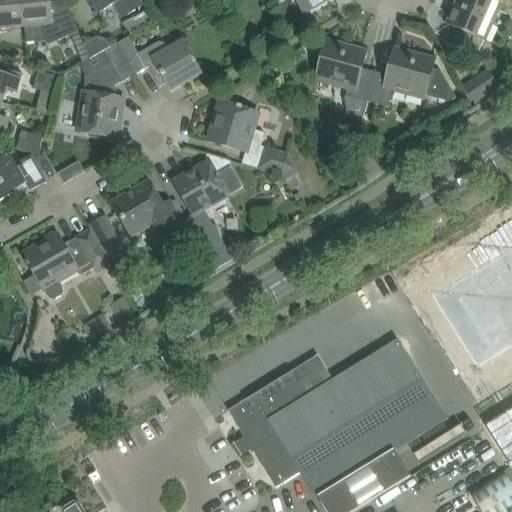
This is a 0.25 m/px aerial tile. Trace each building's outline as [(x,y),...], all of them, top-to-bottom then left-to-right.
[(0,0),(0,29),(25,27),(22,0),(0,0)] [(22,0),(25,27),(40,26),(47,42),(47,41),(49,46),(59,42),(79,33),(74,22),(70,12),(52,19),(50,0),(22,0)] [(91,0),(99,13),(114,5),(122,18),(148,3),(145,0),(91,0)] [(198,0),(204,11),(219,3),(217,0),(198,0)] [(290,0),(292,3),(296,1),(304,16),(331,0),(290,0)] [(445,22),(445,23),(462,30),(455,45),(478,55),(485,40),(492,43),(499,28),(492,25),(498,11),(505,14),(511,0),(459,0),(449,23),(445,22)] [(149,11),(134,20),(140,31),(155,22),(149,11)] [(138,54),(129,38),(117,45),(135,76),(135,77),(149,69),(157,83),(164,79),(172,92),(202,75),(195,64),(197,63),(194,58),(193,59),(183,42),(182,43),(184,46),(171,54),(166,45),(159,43),(140,55),(138,54)] [(329,39),(317,81),(318,81),(348,89),(346,97),(345,101),(346,101),(345,104),(347,116),(345,121),(361,125),(367,102),(375,74),(376,71),(375,71),(375,74),(362,70),(366,53),(365,53),(365,56),(355,53),(356,50),(329,43),(330,39),(329,39)] [(135,77),(135,76),(117,45),(104,53),(109,63),(85,77),(90,84),(88,94),(85,94),(83,104),(85,104),(80,132),(78,132),(78,133),(117,140),(118,139),(116,138),(120,114),(122,114),(124,100),(107,97),(108,91),(121,83),(122,84),(135,77)] [(375,74),(367,102),(368,103),(377,105),(385,107),(389,108),(389,107),(388,107),(383,105),(384,100),(390,102),(393,100),(396,91),(408,95),(409,91),(424,95),(423,99),(424,99),(425,97),(449,103),(457,99),(441,72),(432,70),(436,57),(435,57),(434,61),(407,53),(406,56),(396,54),(397,51),(396,50),(389,77),(376,74),(376,72),(376,71),(375,74)] [(0,102),(3,103),(6,91),(10,92),(10,91),(16,93),(21,76),(23,76),(23,75),(3,70),(2,75),(0,74),(0,102)] [(55,96),(60,78),(38,72),(33,90),(55,96)] [(475,79),(463,88),(475,105),(500,87),(491,74),(478,84),(475,79)] [(0,112),(3,103),(0,102),(0,132),(5,134),(9,121),(0,118),(0,112)] [(258,157),(261,147),(265,135),(247,129),(251,113),(242,111),(243,109),(239,107),(238,109),(220,104),(209,142),(258,157)] [(39,155),(43,138),(22,132),(17,150),(39,155)] [(287,156),(265,148),(259,169),(281,176),(294,169),(287,156)] [(0,202),(9,197),(12,201),(33,188),(35,191),(47,184),(32,158),(21,164),(14,153),(0,161),(0,202)] [(370,155),(363,160),(362,167),(370,178),(381,171),(370,155)] [(217,176),(209,163),(208,163),(209,165),(188,177),(187,176),(175,183),(194,216),(201,212),(202,213),(215,206),(214,204),(227,196),(228,198),(229,198),(228,196),(238,190),(239,186),(230,170),(230,169),(230,168),(217,176)] [(67,169),(57,175),(64,186),(73,181),(67,169)] [(147,185),(113,204),(123,222),(132,237),(148,228),(158,222),(165,235),(180,227),(184,224),(183,222),(182,220),(172,203),(161,209),(147,185)] [(89,226),(91,231),(101,248),(107,258),(109,261),(110,263),(128,252),(106,215),(89,226)] [(197,223),(187,228),(190,233),(196,244),(200,251),(212,273),(233,260),(221,239),(216,227),(212,229),(212,228),(203,233),(197,223)] [(91,231),(76,240),(64,246),(58,236),(24,256),(28,263),(26,264),(29,268),(30,267),(35,275),(24,281),(32,296),(43,289),(44,291),(61,281),(76,272),(84,275),(93,270),(109,261),(107,258),(101,248),(91,231)] [(511,249),(433,295),(478,368),(511,346),(511,249)] [(124,298),(110,306),(122,326),(136,318),(124,298)] [(229,412),(277,489),(301,474),(318,500),(319,499),(327,511),(356,511),(412,478),(396,452),(448,420),(399,341),(333,382),(318,357),(229,412)] [(511,410),(486,427),(507,461),(511,457),(511,410)] [(511,511),(511,485),(503,472),(438,511),(511,511)] [(85,511),(80,504),(79,505),(75,504),(75,503),(63,510),(59,509),(58,508),(51,511),(85,511)]
